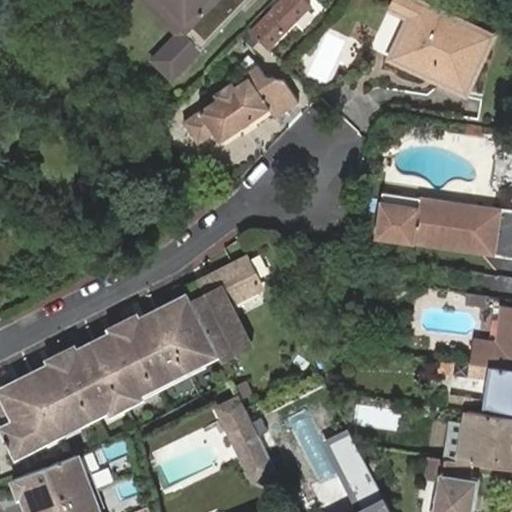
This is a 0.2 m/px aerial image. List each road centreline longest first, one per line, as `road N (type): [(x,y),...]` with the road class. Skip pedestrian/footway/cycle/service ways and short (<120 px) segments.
road 1 (residential): [(270,195),(241,203),(178,256),(0,343)]
road 2 (residential): [(270,195),(296,212),(320,192),(307,161),(280,162)]
